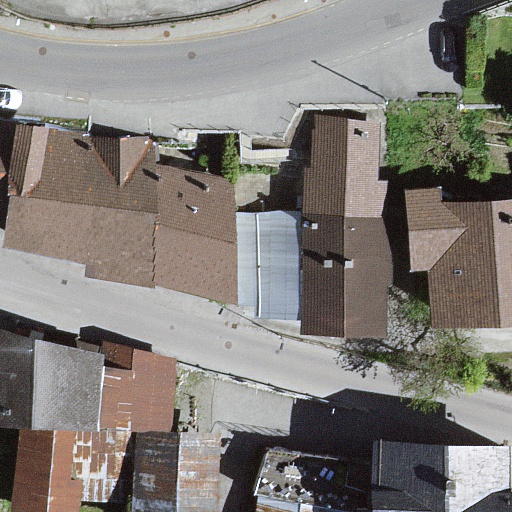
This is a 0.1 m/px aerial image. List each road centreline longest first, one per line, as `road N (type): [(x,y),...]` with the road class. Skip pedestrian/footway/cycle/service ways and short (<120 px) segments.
road 1 (tertiary): [(0,282),(511,420)]
road 2 (tertiary): [(418,0),(218,64),(157,71),(0,57)]
